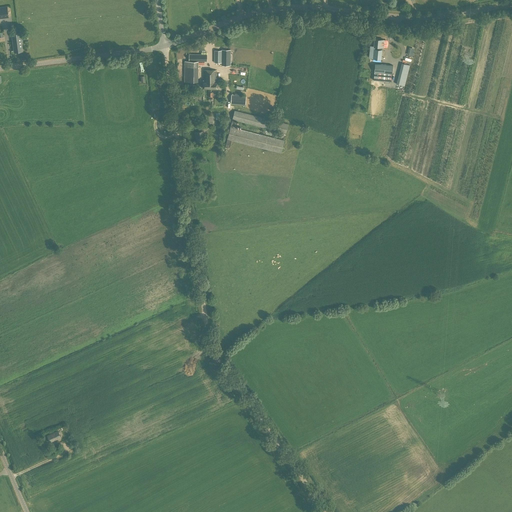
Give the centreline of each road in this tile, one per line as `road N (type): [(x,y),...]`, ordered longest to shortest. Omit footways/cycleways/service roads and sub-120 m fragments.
road 1 (track): [(326,511),(208,340),(164,46)]
road 2 (unclassified): [(511,3),(431,17),(294,5),(164,46)]
road 3 (unclassified): [(0,69),(164,46)]
